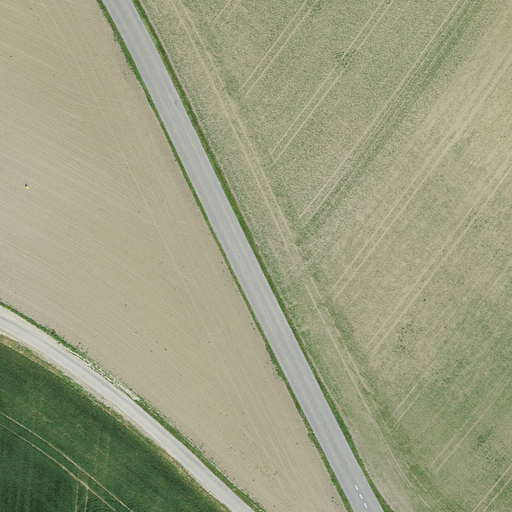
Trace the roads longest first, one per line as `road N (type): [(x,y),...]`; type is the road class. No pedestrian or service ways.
road 1 (unclassified): [(118,0),(368,511)]
road 2 (unclassified): [(0,321),(138,415),(244,511)]
